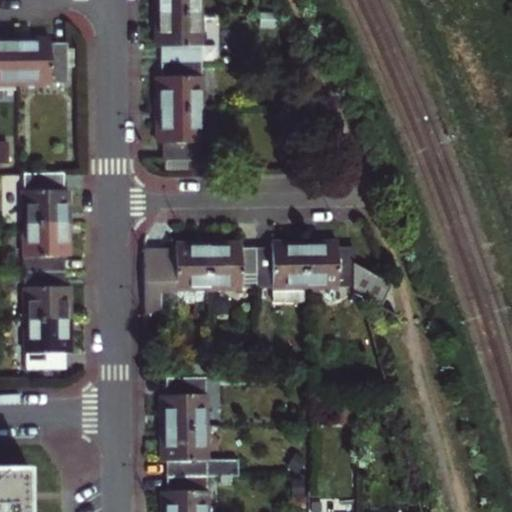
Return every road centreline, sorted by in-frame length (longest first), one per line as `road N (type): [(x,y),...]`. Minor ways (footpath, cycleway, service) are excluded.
road 1 (residential): [(111,201),(380,198)]
road 2 (residential): [(111,201),(115,413)]
road 3 (residential): [(109,0),(111,201)]
